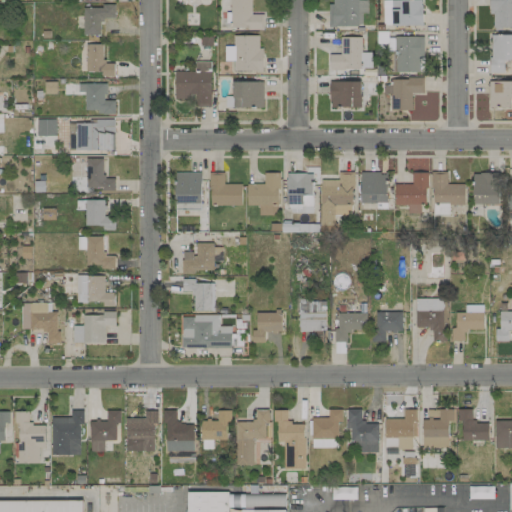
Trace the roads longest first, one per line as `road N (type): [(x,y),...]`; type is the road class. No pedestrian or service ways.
road 1 (residential): [(0,378),(511,376)]
road 2 (residential): [(150,0),(147,378)]
road 3 (residential): [(150,140),(511,137)]
road 4 (residential): [(298,139),(296,0)]
road 5 (residential): [(458,138),(458,0)]
